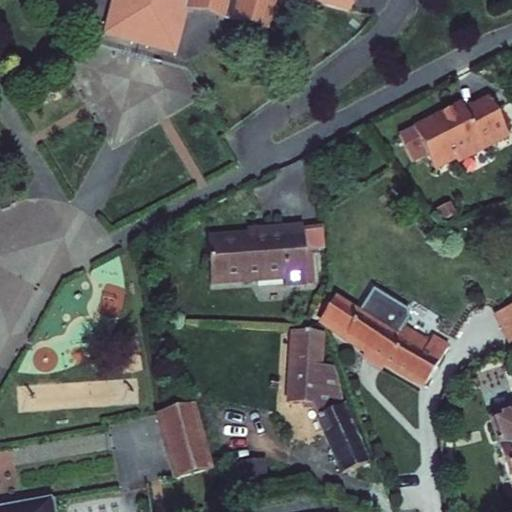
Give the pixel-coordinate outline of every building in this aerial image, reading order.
[(184,0),(176,5),(167,37),(119,25),(125,0),(112,0),(104,34),(154,47),(176,53),(188,8),(269,30),(276,0),(313,0),(327,3),(327,0),(184,0)] [(125,0),(119,25),(167,37),(176,5),(184,0),(125,0)] [(327,0),(327,3),(352,10),(354,0),(327,0)] [(463,110),(418,135),(439,175),(461,164),(463,167),(511,141),(511,140),(492,104),(467,117),(463,110)] [(332,225),(312,227),(314,249),(334,248),(332,225)] [(216,237),(219,284),(292,279),(293,286),(316,285),(314,249),(312,227),(290,228),(290,232),(216,237)] [(344,302),(330,322),(436,383),(459,345),(442,336),(439,343),(411,327),(418,316),(417,309),(384,290),(369,316),(344,302)] [(373,468),(344,396),(342,387),(329,386),(331,335),(298,333),(294,405),(317,408),(347,479),(373,468)] [(163,409),(180,475),(215,470),(198,403),(163,409)] [(511,415),(493,422),(511,486),(511,415)] [(58,511),(56,499),(0,508),(0,511),(58,511)]
